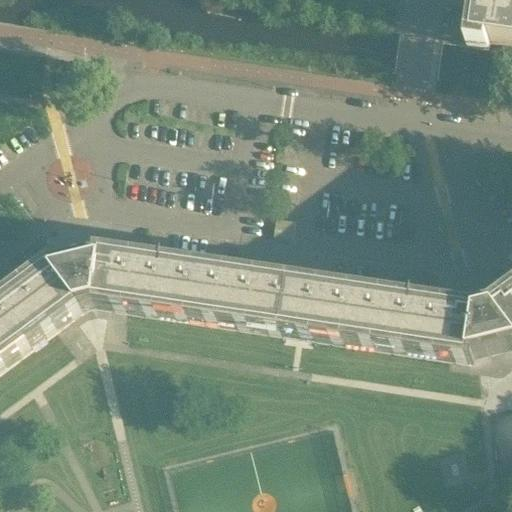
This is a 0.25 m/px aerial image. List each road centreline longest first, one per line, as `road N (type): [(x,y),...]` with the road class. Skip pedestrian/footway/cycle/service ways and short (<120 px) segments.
road 1 (residential): [(409,125),(148,87),(127,94),(0,188)]
road 2 (residential): [(409,125),(427,0)]
